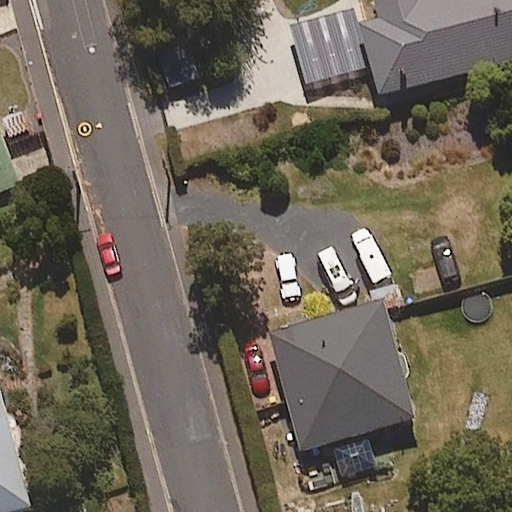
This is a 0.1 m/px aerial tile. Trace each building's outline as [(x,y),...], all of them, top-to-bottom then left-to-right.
[(511,0),(371,0),(376,20),(363,23),(380,95),(511,62),(511,0)] [(201,81),(192,40),(158,48),(167,88),(201,81)] [(0,189),(19,182),(0,137),(0,189)] [(427,425),(390,294),(261,330),(299,462),(427,425)] [(0,511),(4,511),(32,506),(0,382),(0,511)]
